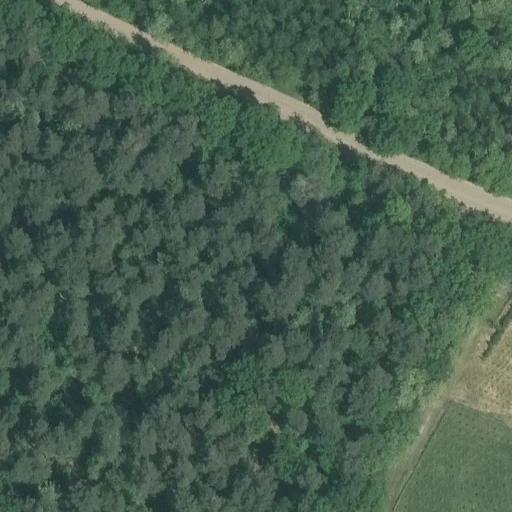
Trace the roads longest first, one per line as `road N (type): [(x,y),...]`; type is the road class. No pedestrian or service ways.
road 1 (unclassified): [(0,49),(440,256),(511,272)]
road 2 (unknown): [(75,0),(375,158),(511,209)]
